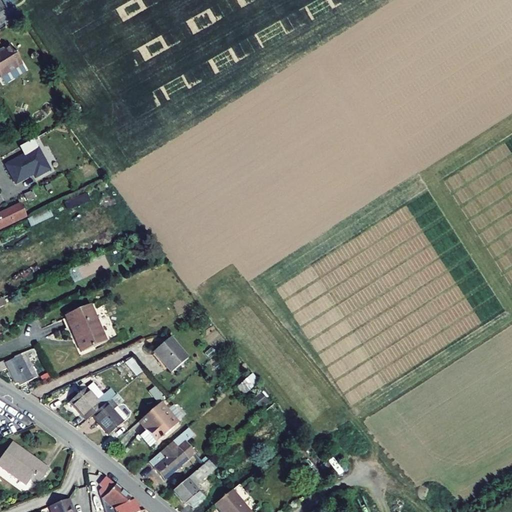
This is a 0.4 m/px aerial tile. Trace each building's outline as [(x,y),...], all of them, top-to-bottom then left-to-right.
[(22,64),(10,46),(0,52),(0,77),(4,84),(18,76),(14,69),(21,65),(22,64)] [(14,69),(18,76),(25,71),(21,65),(14,69)] [(76,114),(78,105),(70,103),(67,112),(76,114)] [(23,155),(4,165),(15,185),(32,175),(34,179),(49,171),(33,140),(19,147),(23,155)] [(34,179),(38,186),(47,182),(43,175),(34,179)] [(27,203),(33,200),(29,191),(23,194),(27,203)] [(67,212),(91,202),(87,194),(64,203),(67,212)] [(0,229),(26,217),(20,204),(0,213),(0,229)] [(30,228),(52,217),(48,208),(26,219),(30,228)] [(83,352),(106,342),(90,305),(65,316),(75,339),(77,338),(83,352)] [(154,352),(172,373),(187,360),(169,338),(154,352)] [(0,362),(0,371),(7,369),(14,385),(18,383),(20,386),(37,377),(29,359),(34,357),(31,350),(14,357),(13,359),(4,364),(3,362),(0,362)] [(118,366),(114,371),(118,375),(122,370),(118,366)] [(259,382),(252,375),(236,388),(243,395),(259,382)] [(91,384),(85,390),(96,402),(102,396),(91,384)] [(92,416),(110,400),(105,394),(102,396),(96,402),(85,390),(85,389),(70,402),(86,421),(92,416)] [(268,402),(261,392),(254,398),(261,408),(268,402)] [(164,398),(161,393),(154,396),(157,402),(164,398)] [(117,407),(111,400),(110,400),(92,416),(109,435),(123,423),(122,422),(126,419),(117,408),(117,407)] [(178,423),(161,403),(142,419),(148,427),(145,430),(155,443),(178,423)] [(280,411),(274,403),(241,432),(246,438),(274,416),(280,411)] [(274,416),(280,425),(286,420),(280,411),(274,416)] [(148,427),(142,419),(138,423),(145,430),(148,427)] [(193,435),(188,429),(149,463),(164,480),(195,454),(185,442),(193,435)] [(300,441),(296,437),(293,440),(294,440),(291,443),(294,446),(300,441)] [(41,465),(12,443),(0,458),(0,465),(26,485),(31,479),(38,484),(48,471),(40,466),(41,465)] [(217,453),(213,449),(201,461),(204,465),(208,461),(217,453)] [(204,465),(173,492),(180,500),(182,498),(187,503),(193,509),(205,499),(200,492),(194,486),(197,483),(197,484),(215,468),(208,461),(204,465)] [(133,500),(105,477),(99,485),(101,489),(99,492),(104,511),(114,511),(113,510),(133,501),(133,500)] [(248,511),(231,491),(214,505),(220,511),(248,511)] [(73,511),(69,499),(49,507),(50,511),(73,511)] [(138,511),(133,501),(113,510),(114,511),(138,511)]
